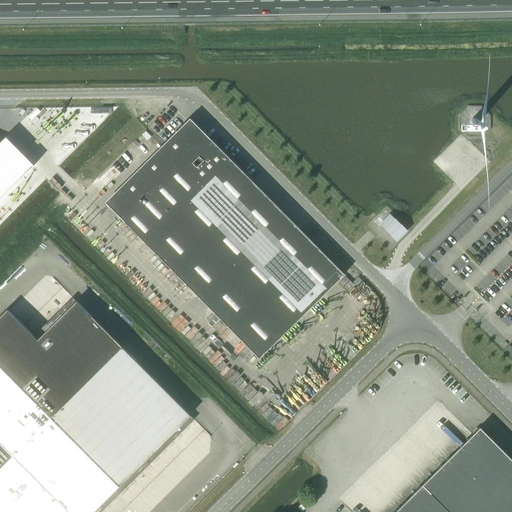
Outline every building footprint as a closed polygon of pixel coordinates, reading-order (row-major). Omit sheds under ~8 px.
[(176,159),(118,216),(259,358),(344,274),(204,131),(176,159)] [(0,227),(58,170),(27,139),(17,148),(4,143),(0,142),(0,227)] [(391,215),(380,226),(394,238),(405,228),(391,215)] [(358,277),(353,282),(356,285),(361,280),(358,277)] [(0,511),(92,511),(119,486),(190,415),(73,297),(34,336),(7,310),(0,316),(0,511)] [(511,511),(511,459),(480,427),(394,511),(511,511)]
